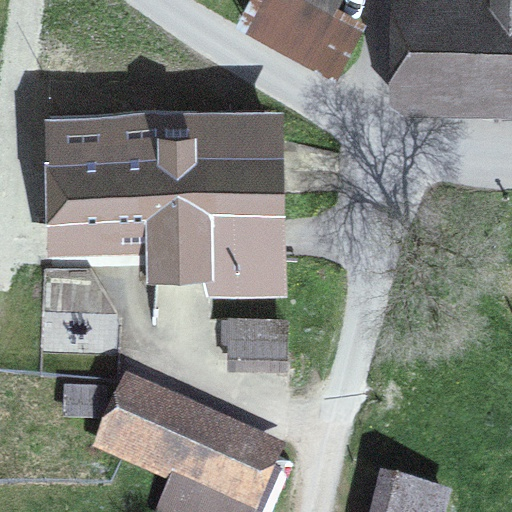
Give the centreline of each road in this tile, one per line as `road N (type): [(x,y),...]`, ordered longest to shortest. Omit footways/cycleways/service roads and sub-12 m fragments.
road 1 (track): [(319,511),(389,147),(511,295)]
road 2 (track): [(511,148),(389,147),(220,51),(155,0)]
